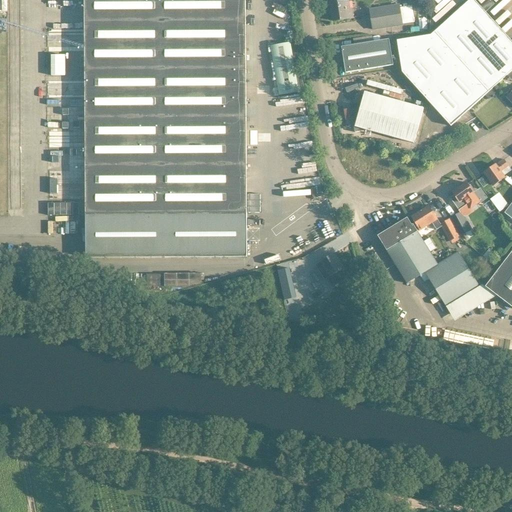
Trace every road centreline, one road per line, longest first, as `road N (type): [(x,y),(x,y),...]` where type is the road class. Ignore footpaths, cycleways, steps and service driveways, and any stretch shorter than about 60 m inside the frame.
road 1 (unclassified): [(0,441),(133,447),(417,500)]
road 2 (unclassified): [(366,193),(340,177),(328,145),(306,0)]
road 3 (unclassified): [(356,372),(379,344),(360,244),(366,193)]
road 4 (unclassified): [(366,193),(387,197),(416,186),(511,125)]
